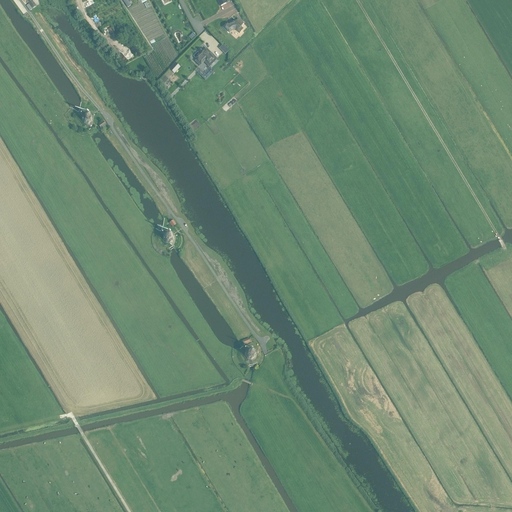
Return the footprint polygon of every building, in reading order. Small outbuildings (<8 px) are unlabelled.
[(26,6),(30,11),(36,7),(31,0),(24,0),(27,3),(28,3),(29,4),(26,6)] [(241,22),(238,19),(235,22),(234,21),(233,22),(232,23),(231,23),(231,24),(230,24),(229,24),(228,24),(226,22),(227,23),(223,27),(228,32),(229,31),(230,30),(232,29),(234,29),(240,33),(244,29),(241,27),(244,24),(241,22)] [(223,45),(220,48),(226,54),(229,51),(223,45)] [(204,49),(200,53),(200,54),(196,58),(197,59),(195,61),(199,66),(204,61),(204,60),(205,59),(212,65),(218,60),(207,49),(205,51),(204,49)] [(174,64),(169,69),(174,74),(179,69),(174,64)] [(160,81),(159,82),(162,85),(163,86),(169,80),(165,76),(160,81)] [(92,120),(92,116),(89,113),(85,112),(82,115),(82,119),(84,123),(89,123),(92,120)] [(174,240),(174,236),(172,233),(167,232),(164,235),(164,239),(167,243),(171,243),(174,240)] [(255,357),(255,352),(252,349),(248,349),(245,352),(245,356),(248,359),(252,359),(255,357)]
